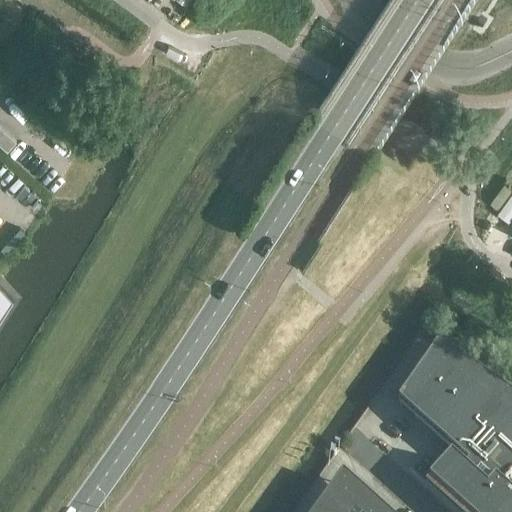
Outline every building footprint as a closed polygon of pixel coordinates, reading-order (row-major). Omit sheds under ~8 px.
[(0,125),(0,143),(8,150),(17,140),(0,125)] [(511,187),(497,206),(511,217),(511,215),(511,187)] [(0,318),(13,299),(0,284),(0,318)] [(511,511),(511,400),(438,349),(399,405),(468,468),(462,474),(450,465),(434,483),(465,511),(511,511)] [(376,511),(342,482),(320,511),(376,511)]
